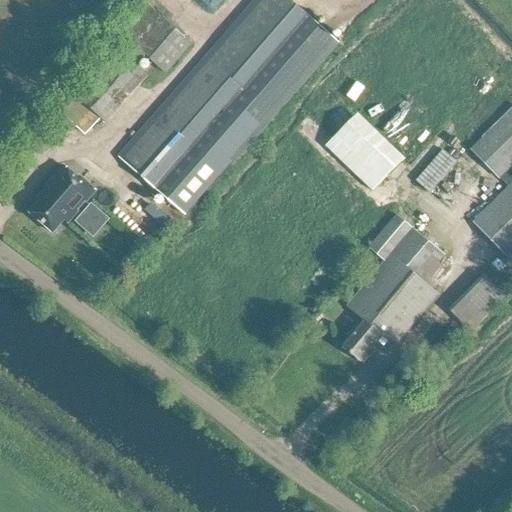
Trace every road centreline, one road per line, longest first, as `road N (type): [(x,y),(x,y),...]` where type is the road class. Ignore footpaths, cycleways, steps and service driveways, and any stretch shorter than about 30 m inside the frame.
road 1 (tertiary): [(353,511),(0,249)]
road 2 (track): [(0,225),(64,153),(111,145),(200,47),(196,18),(173,0)]
